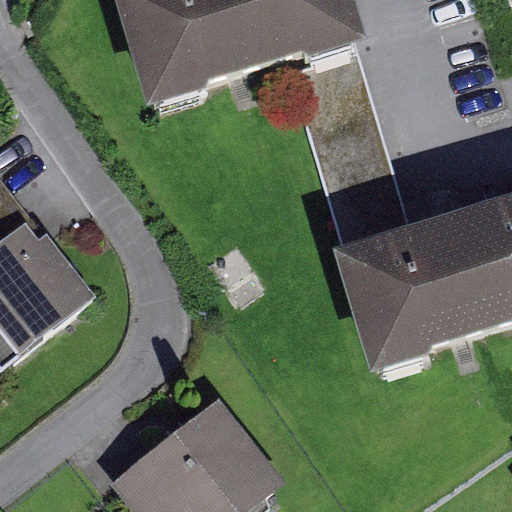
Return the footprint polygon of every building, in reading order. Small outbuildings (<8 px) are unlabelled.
[(349,0),(133,0),(113,6),(148,126),(368,61),(349,0)] [(368,61),(301,81),(358,271),(425,251),(368,61)] [(40,224),(0,254),(0,374),(5,380),(103,307),(40,224)] [(358,271),(339,277),(374,396),(511,355),(511,226),(425,251),(358,271)] [(228,410),(120,493),(135,511),(265,511),(292,492),(228,410)]
